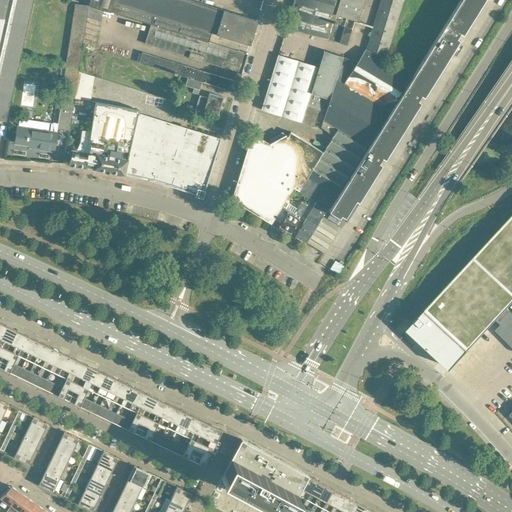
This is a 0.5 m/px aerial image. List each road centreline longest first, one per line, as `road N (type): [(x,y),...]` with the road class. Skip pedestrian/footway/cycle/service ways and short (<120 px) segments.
road 1 (secondary): [(0,282),(281,417)]
road 2 (unclassified): [(511,18),(370,253),(366,280)]
road 3 (residential): [(0,375),(201,473),(215,467),(234,425)]
road 4 (unclassified): [(0,312),(234,425)]
road 5 (unclassified): [(210,219),(278,0)]
road 6 (unclassified): [(210,219),(97,187),(0,177)]
road 7 (secondary): [(511,511),(330,411)]
road 8 (secondary): [(166,330),(0,250)]
road 9 (unclassified): [(234,425),(396,511)]
road 10 (secondary): [(316,436),(453,511)]
road 11 (unclassified): [(511,460),(402,350)]
road 12 (secondary): [(294,393),(166,330)]
road 13 (tertiary): [(366,280),(294,393)]
road 14 (unclassified): [(409,267),(441,226),(511,187)]
road 15 (tertiary): [(445,183),(366,280)]
road 16 (unclassified): [(315,282),(210,219)]
